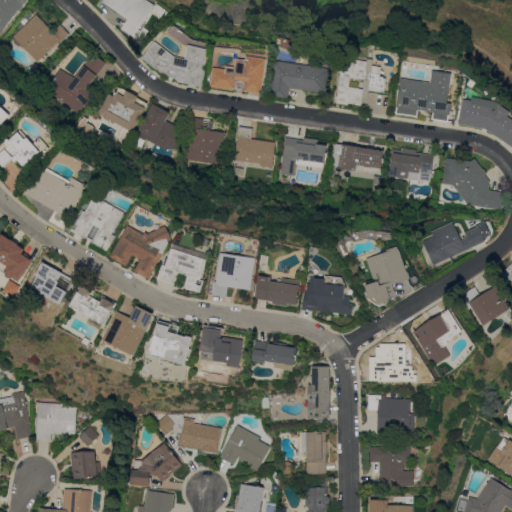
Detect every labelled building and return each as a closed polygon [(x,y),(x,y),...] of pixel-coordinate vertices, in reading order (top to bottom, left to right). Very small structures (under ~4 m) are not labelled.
[(27,0),(20,11),(19,9),(15,16),(14,15),(10,21),(9,21),(1,34),(0,33),(0,0),(27,0)] [(149,0),(156,4),(134,36),(122,28),(128,19),(104,0),(149,0)] [(60,42),(60,41),(38,61),(22,43),(19,46),(14,41),(15,40),(13,38),(15,36),(14,36),(38,14),(53,31),(61,24),(70,33),(60,42)] [(186,58),(189,44),(210,48),(205,69),(207,69),(203,86),(185,82),(182,82),(180,81),(176,78),(167,76),(143,57),(156,40),(176,55),(186,58)] [(75,77),(93,54),(96,54),(107,63),(87,87),(95,95),(79,112),(66,104),(49,86),(60,68),(75,77)] [(245,90),(234,88),(234,90),(211,86),(213,66),(227,68),(227,65),(236,66),(237,57),(247,59),(247,55),(267,57),(262,93),(245,90)] [(337,101),(344,60),(358,63),(358,59),(368,61),(369,58),(374,59),(373,64),(383,66),(382,73),(374,71),(374,73),(381,74),(380,75),(385,76),(384,77),(387,77),(384,92),(369,90),(368,97),(363,96),(362,105),(337,101)] [(268,96),(273,63),(279,64),(280,60),(330,67),(326,93),(291,87),(289,99),(268,96)] [(431,82),(433,70),(452,72),(448,102),(452,103),(450,115),(449,114),(448,121),(432,118),(433,112),(418,109),(418,115),(397,113),(398,106),(397,106),(401,78),(431,82)] [(133,130),(128,139),(126,139),(124,139),(122,138),(121,137),(120,135),(119,135),(124,126),(111,119),(110,119),(108,119),(107,119),(105,117),(104,115),(99,113),(102,106),(101,106),(104,99),(106,100),(110,93),(114,95),(116,90),(118,91),(120,87),(121,87),(123,88),(124,88),(126,89),(127,90),(128,89),(139,96),(138,97),(148,102),(133,130)] [(459,123),(464,98),(472,100),(473,96),(495,100),(511,111),(508,115),(511,117),(511,145),(487,128),(484,128),(459,123)] [(137,132),(154,102),(171,112),(166,120),(178,125),(184,127),(181,148),(178,149),(174,148),(164,147),(159,145),(137,132)] [(0,107),(1,108),(2,106),(12,114),(0,126),(0,107)] [(93,125),(94,127),(95,130),(94,132),(91,137),(90,138),(92,140),(89,141),(86,142),(82,141),(78,139),(74,136),(74,133),(82,119),(85,117),(89,118),(87,122),(93,125)] [(223,164),(187,159),(193,117),(216,120),(214,130),(227,132),(223,164)] [(260,165),(259,168),(234,164),(239,136),(238,136),(240,125),(254,128),(252,138),(276,141),(273,167),(260,165)] [(25,166),(21,161),(18,164),(13,159),(5,166),(0,160),(0,146),(9,137),(11,139),(22,129),(29,136),(42,151),(25,166)] [(287,137),(304,140),(304,137),(318,139),(318,143),(328,144),(325,162),(324,162),(323,167),(296,163),(294,175),(281,173),(287,137)] [(368,147),(368,146),(375,147),(374,148),(380,149),(380,150),(382,151),(382,149),(384,150),(380,174),(345,168),(344,170),(340,169),(338,167),(339,161),(330,159),(332,142),(343,144),(368,147)] [(403,177),(403,178),(398,177),(398,176),(389,175),(393,148),(402,150),(403,147),(422,150),(422,148),(435,150),(431,181),(408,178),(403,177)] [(469,204),(453,184),(444,183),(448,157),(471,161),(475,158),(486,173),(485,174),(490,180),(489,189),(504,191),(502,209),(469,204)] [(65,227),(52,220),(57,210),(27,192),(50,167),(72,181),(74,176),(89,184),(65,227)] [(87,200),(92,203),(97,194),(107,200),(108,198),(118,204),(117,206),(127,212),(115,233),(119,235),(107,255),(93,246),(95,242),(76,231),(77,229),(76,228),(78,223),(75,221),(87,200)] [(423,241),(433,236),(431,231),(453,221),(461,239),(468,237),(465,231),(478,225),(485,240),(434,264),(423,241)] [(155,273),(155,274),(153,278),(137,270),(144,259),(135,254),(129,265),(113,256),(127,231),(130,224),(147,233),(149,230),(152,232),(168,225),(175,239),(171,241),(172,242),(155,273)] [(0,278),(0,237),(4,232),(29,248),(14,271),(23,277),(13,291),(1,283),(3,281),(0,278)] [(210,246),(203,244),(205,236),(212,239),(210,246)] [(161,278),(166,264),(169,256),(171,257),(176,242),(194,248),(194,247),(211,252),(203,279),(206,280),(203,291),(161,278)] [(367,259),(399,247),(408,271),(409,271),(411,278),(394,284),(397,293),(383,298),(379,288),(378,289),(367,259)] [(229,296),(215,294),(217,280),(219,281),(223,252),(258,257),(253,289),(231,286),(229,296)] [(35,284),(40,276),(38,275),(46,261),(78,279),(73,287),(72,286),(64,301),(44,289),(35,284)] [(511,286),(501,274),(511,263),(511,286)] [(289,303),(289,305),(274,303),(275,301),(257,297),(261,274),(273,276),(272,280),(302,285),(299,304),(289,303)] [(340,312),(340,314),(335,313),(334,312),(318,310),(304,309),(306,290),(308,291),(309,282),(312,283),(313,276),(326,277),(327,274),(343,276),(343,277),(347,284),(346,295),(352,296),(351,303),(354,303),(353,314),(340,312)] [(107,324),(106,324),(103,330),(89,323),(93,316),(73,305),(81,290),(82,291),(85,285),(96,291),(94,295),(103,300),(105,296),(109,298),(109,297),(116,301),(116,302),(119,304),(107,324)] [(510,309),(484,325),(472,306),(468,308),(461,295),(476,286),(481,294),(496,285),(510,309)] [(106,339),(120,310),(134,317),(140,305),(157,313),(137,354),(106,339)] [(435,365),(413,331),(449,308),(463,331),(448,341),(449,343),(445,345),(451,355),(435,365)] [(196,337),(192,348),(194,348),(192,354),(191,354),(187,365),(177,364),(169,363),(163,361),(164,356),(156,353),(156,350),(153,350),(156,342),(155,341),(155,339),(155,337),(156,336),(158,335),(162,320),(174,324),(173,327),(182,330),(181,334),(189,336),(189,335),(196,337)] [(231,374),(232,366),(202,361),(206,326),(225,329),(224,336),(246,339),(241,367),(240,367),(239,376),(231,374)] [(91,345),(85,341),(88,336),(94,339),(91,345)] [(276,367),(277,362),(268,360),(267,362),(253,359),(255,348),(256,348),(258,340),(269,342),(270,341),(299,346),(294,370),(276,367)] [(385,380),(372,380),(372,365),(391,365),(391,357),(391,351),(392,351),(392,343),(407,343),(407,365),(413,365),(413,369),(415,369),(415,380),(400,380),(400,382),(385,382),(385,380)] [(309,417),(309,384),(311,384),(311,375),(313,375),(313,365),(331,366),(331,403),(331,417),(309,417)] [(15,425),(9,427),(9,428),(0,430),(0,398),(12,396),(12,394),(24,391),(30,422),(30,423),(33,436),(18,439),(15,425)] [(387,395),(387,398),(413,399),(412,411),(416,411),(415,433),(378,432),(379,409),(369,409),(369,394),(387,395)] [(36,438),(38,402),(63,403),(63,406),(77,406),(75,434),(60,434),(60,439),(36,438)] [(200,448),(194,447),(194,448),(177,445),(180,432),(176,432),(175,428),(167,434),(157,422),(168,413),(184,413),(185,416),(195,418),(194,422),(223,428),(218,454),(199,451),(200,448)] [(99,434),(88,446),(79,436),(90,425),(99,434)] [(240,460),(241,457),(238,455),(234,463),(220,456),(238,425),(260,436),(259,439),(271,446),(257,470),(240,460)] [(327,441),(328,441),(328,454),(326,454),(327,473),(307,473),(307,461),(308,461),(308,451),(302,451),(302,431),(327,431),(327,441)] [(488,459),(497,445),(498,446),(504,437),(509,440),(510,439),(511,440),(511,475),(502,469),(502,470),(495,465),(496,464),(488,459)] [(162,480),(158,475),(152,475),(151,485),(132,484),(133,469),(135,469),(136,459),(147,460),(158,451),(156,450),(165,443),(169,447),(168,448),(173,454),(174,453),(183,464),(162,480)] [(380,461),(370,461),(370,446),(412,445),(413,461),(404,461),(404,470),(416,470),(416,485),(381,486),(380,461)] [(71,452),(86,450),(86,452),(95,451),(98,475),(74,478),(71,452)] [(464,511),(469,496),(477,498),(491,477),(510,489),(511,488),(511,508),(506,505),(501,511),(464,511)] [(264,487),(264,489),(268,489),(267,500),(262,500),(260,511),(254,511),(253,511),(237,511),(241,483),(264,487)] [(309,511),(309,506),(307,504),(306,501),(307,498),(309,496),(309,487),(325,486),(325,496),(329,496),(329,497),(330,506),(325,506),(325,511),(309,511)] [(40,511),(41,508),(63,509),(64,488),(93,490),(91,511),(40,511)] [(138,511),(140,505),(146,506),(148,489),(150,489),(150,490),(175,493),(172,511),(171,511),(170,511),(138,511)] [(370,511),(371,498),(384,499),(383,504),(414,505),(413,511),(370,511)]
